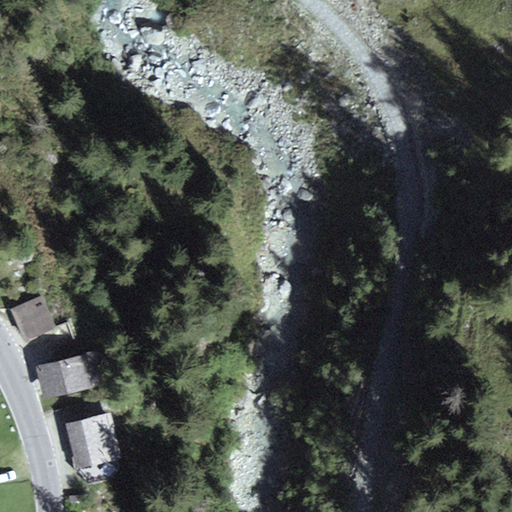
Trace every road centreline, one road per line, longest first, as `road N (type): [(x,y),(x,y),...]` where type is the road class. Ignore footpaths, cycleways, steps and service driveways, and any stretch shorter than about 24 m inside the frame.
road 1 (track): [(311,0),(373,54),(408,169),(408,262),(359,467),(356,511)]
road 2 (secondary): [(0,350),(36,435),(50,511)]
